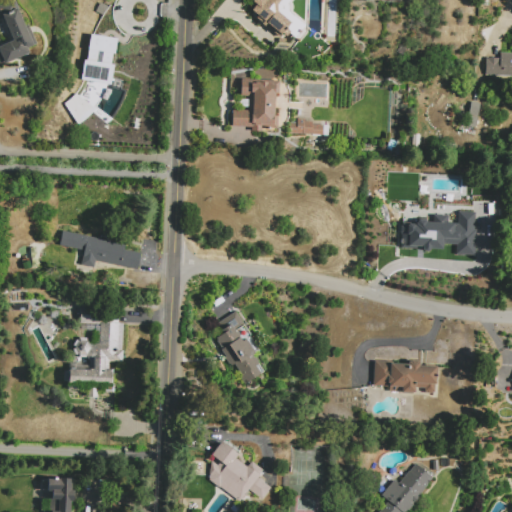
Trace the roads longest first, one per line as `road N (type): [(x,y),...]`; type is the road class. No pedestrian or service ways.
road 1 (residential): [(159,511),(185,0)]
road 2 (residential): [(174,266),(254,271),(419,306),(511,316)]
